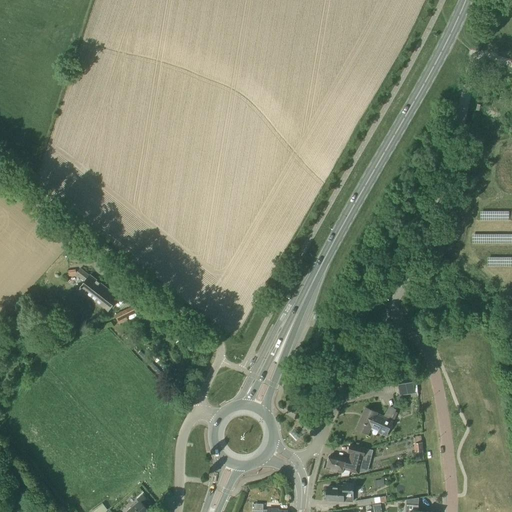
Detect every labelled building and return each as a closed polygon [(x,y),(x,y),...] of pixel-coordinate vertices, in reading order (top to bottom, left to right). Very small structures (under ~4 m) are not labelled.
[(89,277),(80,269),(76,274),(76,270),(68,271),(69,277),(77,276),(84,282),(77,292),(85,299),(87,296),(108,313),(119,299),(90,276),(89,277)] [(119,325),(128,321),(126,318),(136,313),(133,306),(115,315),(119,325)] [(386,437),(393,422),(376,415),(377,413),(366,408),(356,429),(368,434),(370,430),(386,437)] [(417,451),(425,451),(424,441),(416,441),(417,451)] [(359,475),(366,448),(350,444),(348,454),(350,455),(349,460),(338,457),(338,458),(330,456),(327,469),(339,472),(342,473),(341,477),(349,476),(350,473),(359,475)] [(375,488),(385,486),(383,480),(374,482),(375,488)] [(353,503),(354,484),(343,483),(342,486),(337,486),(337,488),(327,487),(327,493),(325,494),(325,498),(326,499),(326,501),(343,502),(353,503)] [(148,511),(142,504),(147,500),(142,494),(136,499),(138,502),(126,511),(148,511)] [(357,507),(389,502),(388,496),(356,501),(357,507)] [(105,511),(107,510),(102,503),(90,511),(105,511)]
